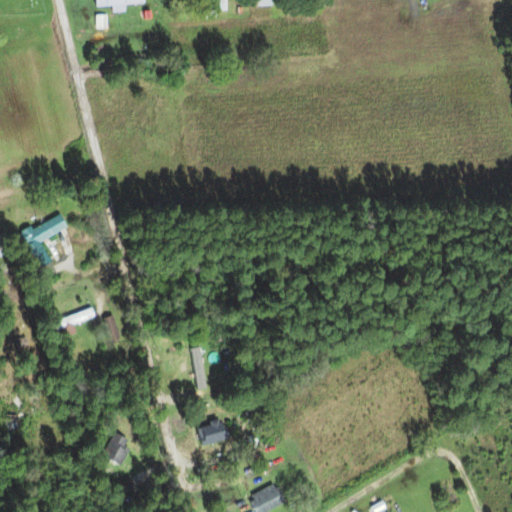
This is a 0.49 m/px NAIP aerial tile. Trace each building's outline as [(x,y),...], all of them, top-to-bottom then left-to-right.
[(15,234),(32,270),(47,263),(37,240),(64,229),(58,215),(15,234)] [(101,318),(106,341),(116,339),(111,316),(101,318)] [(188,347),(196,394),(206,393),(198,345),(188,347)] [(40,412),(37,404),(17,410),(19,418),(40,412)] [(198,452),(218,451),(217,412),(196,413),(198,452)] [(128,441),(110,432),(94,464),(112,473),(128,441)] [(245,497),(253,511),(265,511),(283,502),(272,483),(245,497)]
